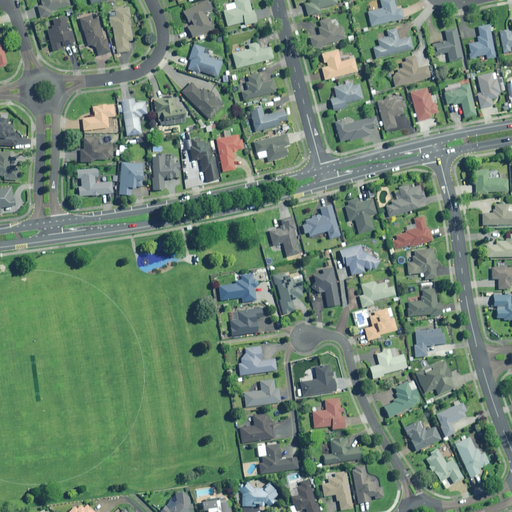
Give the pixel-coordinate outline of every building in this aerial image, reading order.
[(40,0),(42,5),(37,7),(40,17),(51,15),(50,10),(70,5),(68,0),(40,0)] [(209,13),(208,11),(212,9),(208,0),(183,12),(190,26),(187,27),(192,38),(212,28),(206,15),(209,13)] [(247,0),(246,0),(233,0),(234,1),(224,4),(225,10),(223,11),(227,26),(244,22),(245,25),(257,22),(255,11),(252,12),(249,0),(247,0)] [(309,0),(310,2),(304,4),(308,16),(320,13),(319,9),(338,3),(336,0),(309,0)] [(375,6),(376,10),(368,12),(371,26),(404,19),(401,7),(396,8),(393,0),(379,0),(381,4),(375,6)] [(134,40),(129,8),(115,11),(116,17),(109,18),(110,27),(113,27),(117,53),(129,51),(128,41),(134,40)] [(95,19),(94,15),(80,20),(88,47),(95,45),(98,56),(110,52),(106,39),(104,40),(98,18),(95,19)] [(68,31),(65,17),(52,20),(54,25),(52,29),(47,30),(52,51),(61,49),(60,46),(75,42),(72,30),(68,31)] [(332,24),(330,18),(319,22),(321,27),(318,28),(320,35),(309,38),(312,48),(346,38),(342,27),(336,28),(335,24),(332,24)] [(511,19),(509,20),(511,30),(497,33),(502,54),(510,52),(509,48),(511,47),(511,19)] [(494,58),(488,25),(476,27),(479,42),(468,44),(471,59),(475,58),(475,57),(486,55),(487,59),(494,58)] [(399,40),(396,28),(387,31),(388,37),(378,40),(379,46),(373,48),(376,59),(413,49),(410,37),(399,40)] [(463,59),(457,28),(445,31),(447,41),(432,45),(435,55),(448,52),(450,62),(463,59)] [(260,50),(258,42),(248,45),(249,50),(232,54),(236,68),(274,58),(271,47),(260,50)] [(205,48),(194,45),(189,59),(191,60),(188,69),(199,73),(200,71),(218,77),(223,62),(208,58),(209,55),(203,53),(205,48)] [(341,62),(338,50),(321,54),(324,63),(326,62),(328,67),(321,68),(325,80),(358,71),(354,58),(341,62)] [(418,68),(415,56),(405,58),(405,62),(401,63),(402,69),(396,70),(397,72),(391,74),(395,86),(431,77),(428,66),(418,68)] [(263,83),(260,73),(247,76),(249,82),(245,83),(248,91),(241,92),(244,101),(275,92),(272,81),(263,83)] [(492,80),(490,74),(478,77),(481,93),(477,94),(480,109),(491,106),(490,100),(497,98),(495,93),(498,92),(496,80),(492,80)] [(205,87),(201,91),(192,82),(182,92),(209,120),(224,105),(205,87)] [(351,87),(350,84),(334,88),(336,98),(330,99),(333,111),(346,108),(345,103),(363,99),(359,85),(351,87)] [(476,115),(469,84),(460,86),(460,89),(444,93),(447,105),(452,104),(452,105),(461,103),(465,118),(476,115)] [(432,103),(428,88),(410,93),(418,122),(432,118),(431,115),(438,113),(436,102),(432,103)] [(177,106),(175,97),(153,100),(155,113),(157,112),(158,121),(185,117),(183,105),(177,106)] [(398,102),(397,97),(377,102),(384,130),(396,127),(394,117),(404,114),(403,109),(406,108),(404,100),(398,102)] [(135,103),(134,100),(122,101),(127,136),(141,134),(139,115),(147,113),(145,102),(135,103)] [(115,116),(114,105),(92,107),(93,118),(82,119),(83,130),(108,128),(107,117),(115,116)] [(264,116),(262,107),(249,110),(255,132),(277,126),(277,123),(286,120),(284,110),(264,116)] [(378,126),(375,116),(345,125),(344,120),(334,123),(340,142),(347,140),(347,142),(370,135),(368,129),(378,126)] [(11,120),(0,119),(0,145),(15,147),(17,131),(10,130),(11,120)] [(290,145),(287,134),(254,143),(257,155),(265,153),(268,162),(287,157),(284,146),(290,145)] [(237,152),(237,150),(243,149),(242,139),(239,140),(238,135),(216,139),(223,172),(235,169),(232,159),(234,159),(233,153),(237,152)] [(98,137),(83,137),(83,149),(80,149),(80,162),(93,162),(93,160),(108,160),(108,158),(113,158),(113,145),(98,145),(98,137)] [(204,141),(199,142),(198,138),(187,140),(192,161),(200,159),(202,172),(204,172),(206,182),(218,179),(214,156),(212,157),(209,142),(204,143),(204,141)] [(9,168),(10,153),(0,152),(0,175),(4,176),(4,180),(18,180),(18,168),(9,168)] [(172,180),(172,178),(179,178),(179,163),(173,163),(173,160),(165,161),(165,154),(153,155),(154,176),(152,176),(153,190),(164,190),(164,180),(172,180)] [(142,164),(121,163),(120,195),(131,195),(131,186),(141,187),(142,164)] [(99,177),(98,169),(77,170),(77,179),(81,178),(81,187),(78,187),(79,196),(113,194),(113,182),(95,183),(94,177),(99,177)] [(506,177),(495,178),(487,178),(487,170),(474,171),(474,176),(470,176),(470,182),(475,182),(475,196),(486,195),(486,193),(507,192),(506,177)] [(411,187),(410,185),(398,188),(399,191),(395,192),(397,200),(391,201),(392,205),(386,206),(389,216),(418,209),(416,199),(425,197),(424,190),(421,191),(420,185),(411,187)] [(0,208),(15,206),(14,198),(13,198),(12,188),(0,189),(0,214),(1,214),(0,208)] [(377,214),(373,199),(358,204),(357,199),(348,202),(349,205),(345,207),(349,221),(355,220),(359,234),(374,230),(370,216),(377,214)] [(511,213),(507,213),(506,205),(492,205),(492,214),(482,214),(482,226),(506,225),(511,225),(511,213)] [(340,236),(332,206),(320,209),(322,215),(305,219),(307,225),(302,226),(304,234),(308,232),(309,236),(327,231),(329,239),(340,236)] [(427,231),(423,216),(413,219),(416,228),(405,231),(405,232),(395,235),(397,240),(392,241),(394,250),(409,246),(409,247),(433,241),(430,230),(427,231)] [(296,229),(292,217),(280,220),(282,228),(269,231),(273,246),(282,243),(286,257),(301,253),(294,230),(296,229)] [(511,257),(511,234),(508,235),(508,241),(495,241),(495,245),(486,246),(486,257),(511,257)] [(348,266),(351,276),(364,272),(362,267),(370,271),(372,267),(375,269),(379,262),(362,251),(361,245),(340,251),(344,267),(348,266)] [(438,258),(434,258),(433,248),(413,251),(414,257),(412,257),(412,263),(407,263),(408,275),(420,273),(421,277),(424,276),(425,280),(436,278),(435,267),(439,266),(438,258)] [(341,304),(333,267),(322,269),(323,274),(313,276),(315,282),(311,288),(319,293),(325,293),(328,307),(341,304)] [(511,267),(492,268),(492,279),(498,279),(498,289),(509,289),(509,284),(511,284),(511,267)] [(286,280),(284,273),(272,276),(274,285),(276,285),(280,300),(279,300),(283,315),(294,312),(291,300),(304,297),(299,277),(286,280)] [(256,300),(252,274),(240,275),(241,283),(218,286),(220,300),(241,298),(242,302),(256,300)] [(376,285),(375,281),(361,285),(363,295),(359,296),(362,308),(373,305),(372,301),(395,295),(393,287),(387,288),(386,282),(376,285)] [(406,302),(407,316),(429,315),(429,317),(442,316),(441,303),(438,303),(437,288),(421,289),(422,296),(419,297),(419,301),(406,302)] [(510,295),(494,295),(493,306),(496,306),(496,318),(501,319),(501,320),(510,321),(510,325),(511,325),(511,305),(509,305),(510,295)] [(263,318),(262,308),(237,311),(238,320),(230,321),(232,336),(257,333),(256,319),(263,318)] [(397,330),(391,308),(374,312),(375,315),(369,317),(372,327),(365,329),(368,341),(379,337),(379,335),(397,330)] [(442,335),(441,329),(415,331),(416,345),(414,345),(415,358),(426,357),(425,346),(445,344),(444,335),(442,335)] [(262,361),(260,347),(239,349),(241,363),(238,364),(240,376),(277,371),(275,359),(262,361)] [(392,358),(390,350),(376,353),(379,365),(370,368),(373,379),(383,376),(383,374),(407,368),(403,355),(392,358)] [(451,378),(443,362),(416,374),(425,394),(435,389),(438,396),(454,389),(449,378),(451,378)] [(296,399),(337,392),(335,380),(332,380),(330,366),(315,368),(317,380),(300,383),(301,389),(294,390),(296,399)] [(275,389),(274,380),(259,382),(261,391),(244,393),(246,407),(281,402),(279,388),(275,389)] [(411,391),(407,383),(395,388),(400,400),(384,407),(388,418),(415,406),(414,403),(421,400),(416,389),(411,391)] [(341,416),(339,399),(325,401),(326,411),(312,412),(314,428),(332,426),(332,430),(346,428),(345,416),(341,416)] [(462,403),(455,406),(436,414),(441,426),(440,426),(445,437),(455,432),(452,424),(465,418),(462,412),(466,410),(462,403)] [(274,440),(273,430),(271,414),(253,416),(254,426),(240,428),(242,443),(274,440)] [(423,432),(419,421),(404,427),(408,438),(410,437),(415,451),(441,441),(436,427),(423,432)] [(349,449),(348,438),(330,441),(332,454),(323,455),(325,465),(362,459),(360,447),(349,449)] [(474,448),(470,438),(455,444),(464,466),(463,466),(468,478),(479,473),(477,468),(487,463),(483,453),(479,455),(475,448),(474,448)] [(282,460),(280,444),(257,447),(259,457),(261,457),(262,463),(259,464),(260,474),(297,469),(295,458),(282,460)] [(445,464),(437,449),(430,453),(431,456),(426,459),(439,483),(449,477),(453,484),(462,478),(452,460),(445,464)] [(368,483),(364,465),(351,468),(358,504),(369,502),(368,497),(374,496),(375,499),(384,497),(382,487),(377,488),(376,482),(368,483)] [(352,508),(345,471),(334,473),(335,477),(327,479),(328,483),(321,485),(324,497),(335,495),(336,501),(339,501),(340,511),(352,508)] [(315,503),(309,480),(300,483),(301,487),(296,488),(298,496),(291,498),(293,506),(290,507),(291,511),(296,511),(306,509),(306,511),(319,511),(317,502),(315,503)] [(263,505),(267,505),(268,507),(274,502),(271,499),(277,494),(277,490),(269,483),(262,489),(253,489),(250,485),(246,481),(237,489),(242,494),(242,507),(254,507),(254,504),(257,505),(257,506),(263,506),(263,505)] [(184,493),(176,493),(176,502),(169,511),(165,506),(160,511),(189,511),(190,511),(193,511),(193,504),(189,504),(189,498),(184,493)] [(227,511),(226,499),(201,502),(202,511),(227,511)]
